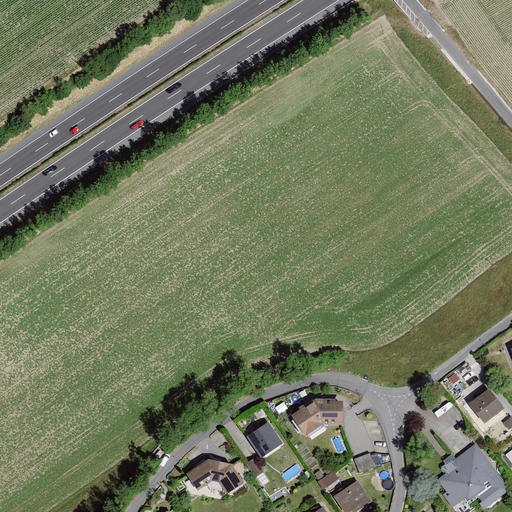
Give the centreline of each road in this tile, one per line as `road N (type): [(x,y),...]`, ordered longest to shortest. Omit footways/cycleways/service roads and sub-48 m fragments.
road 1 (motorway): [(0,212),(322,0)]
road 2 (motorway): [(266,0),(0,175)]
road 3 (residential): [(131,511),(187,446),(251,401),(332,379),(372,390),(389,407)]
road 4 (track): [(406,0),(511,121)]
road 5 (residential): [(389,407),(511,318)]
